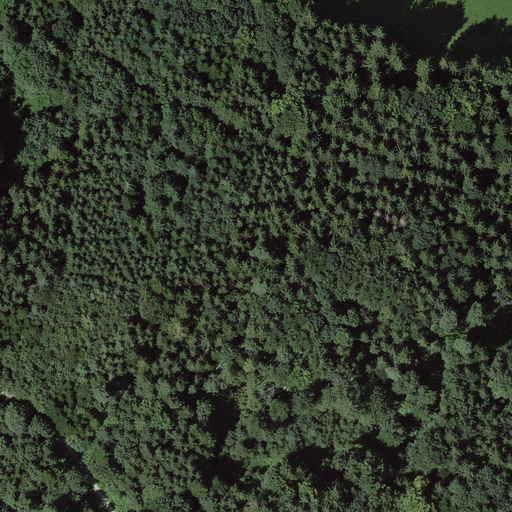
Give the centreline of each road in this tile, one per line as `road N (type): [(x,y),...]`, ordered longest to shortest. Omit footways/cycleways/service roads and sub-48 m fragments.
road 1 (track): [(0,35),(43,44),(296,166),(511,219)]
road 2 (track): [(0,389),(46,419),(111,511)]
